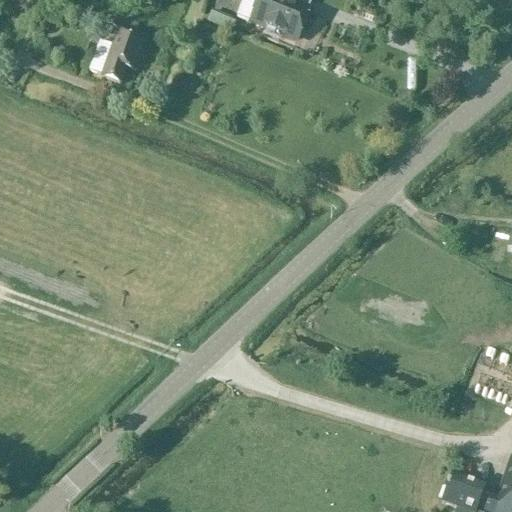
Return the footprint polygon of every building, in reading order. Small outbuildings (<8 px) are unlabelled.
[(257,0),(257,2),(246,29),(295,48),(313,1),(312,0),(257,0)] [(60,28),(65,14),(34,3),(25,30),(40,36),(45,22),(60,28)] [(144,44),(119,33),(102,79),(119,86),(125,71),(133,75),(144,44)] [(493,375),(511,381),(511,374),(495,368),(493,375)] [(441,506),(456,511),(455,511),(511,511),(511,460),(497,501),(484,496),(487,490),(451,477),(441,506)]
